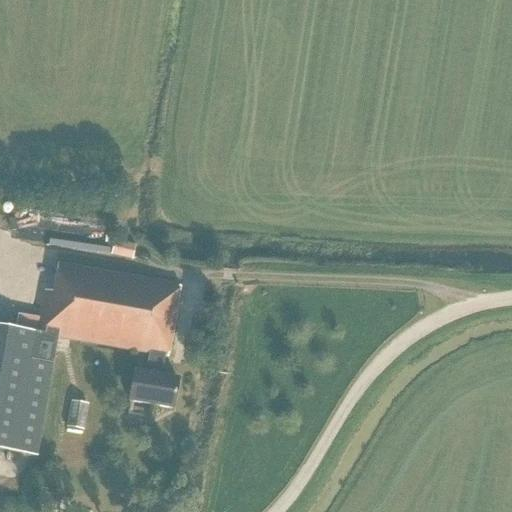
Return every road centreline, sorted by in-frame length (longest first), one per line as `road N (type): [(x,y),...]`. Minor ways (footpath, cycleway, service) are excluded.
road 1 (track): [(466,308),(459,298),(410,284),(175,275),(57,256)]
road 2 (unclassified): [(511,298),(444,316),(376,365),(275,511)]
